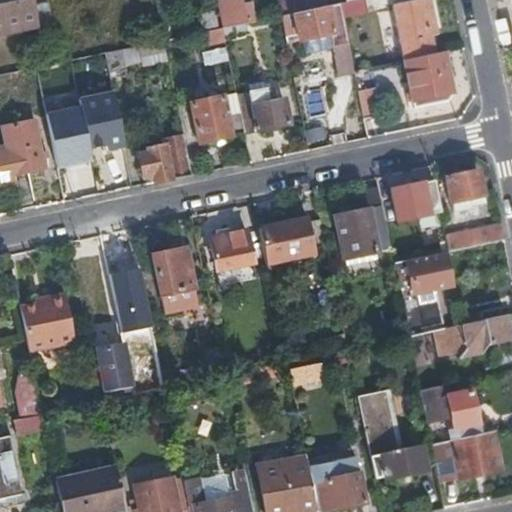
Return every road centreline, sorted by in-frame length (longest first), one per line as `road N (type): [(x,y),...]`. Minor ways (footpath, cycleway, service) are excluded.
road 1 (residential): [(497,131),(0,236)]
road 2 (residential): [(470,0),(497,131)]
